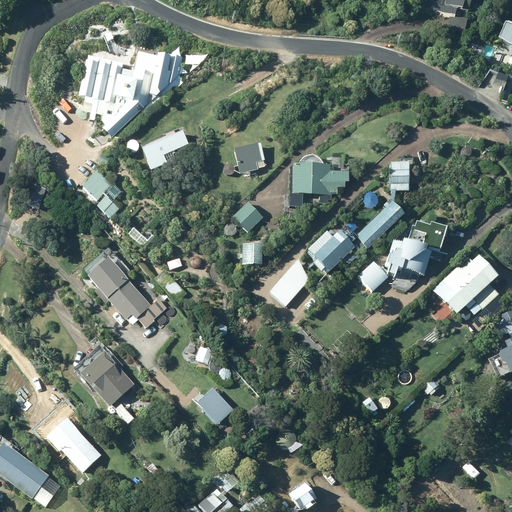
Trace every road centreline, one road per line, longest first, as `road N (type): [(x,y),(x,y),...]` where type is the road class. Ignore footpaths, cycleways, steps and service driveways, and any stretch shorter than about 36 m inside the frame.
road 1 (unclassified): [(511,128),(458,86),(405,62),(213,29),(144,0)]
road 2 (residential): [(78,0),(29,36),(0,191)]
